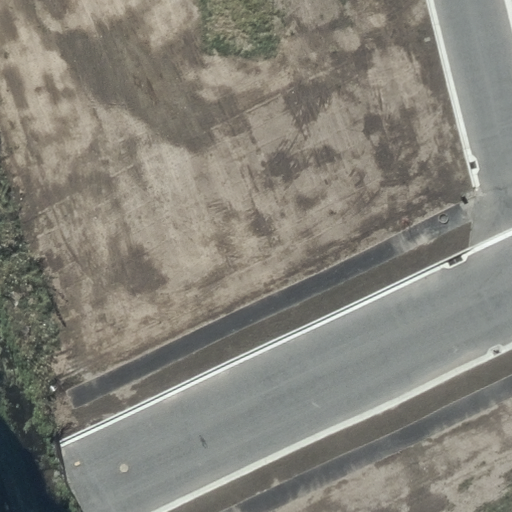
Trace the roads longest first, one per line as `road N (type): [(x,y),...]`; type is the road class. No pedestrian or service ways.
road 1 (residential): [(511,288),(85,488)]
road 2 (residential): [(468,0),(511,172)]
